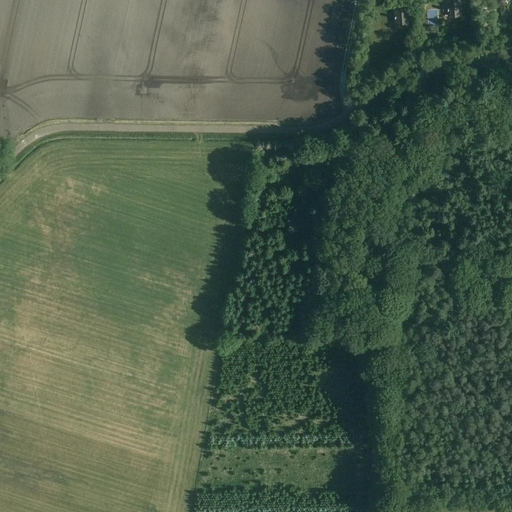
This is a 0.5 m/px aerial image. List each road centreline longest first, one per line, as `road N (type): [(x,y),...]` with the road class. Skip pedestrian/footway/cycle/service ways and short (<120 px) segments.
road 1 (unclassified): [(423,70),(321,128),(58,128),(23,143),(0,166)]
road 2 (track): [(423,70),(377,349),(381,511)]
